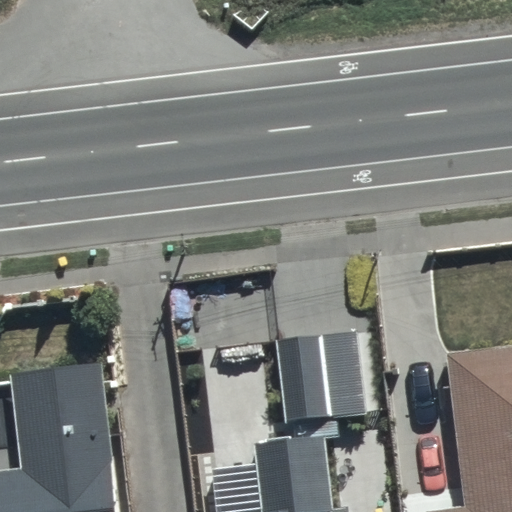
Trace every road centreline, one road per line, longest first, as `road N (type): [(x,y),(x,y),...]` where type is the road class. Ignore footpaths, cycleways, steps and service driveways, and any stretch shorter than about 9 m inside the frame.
road 1 (secondary): [(511,100),(150,142)]
road 2 (secondary): [(150,142),(0,160)]
road 3 (residential): [(135,0),(150,142)]
